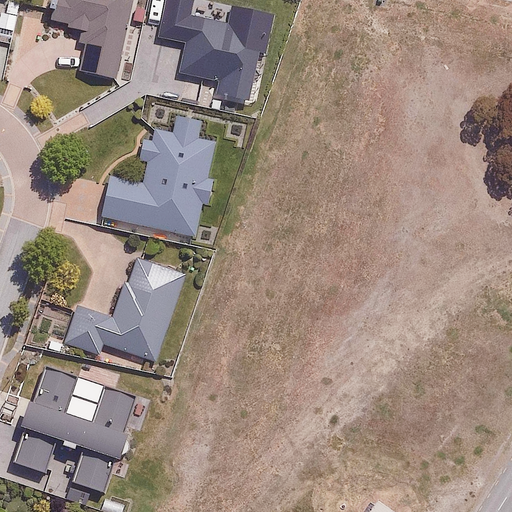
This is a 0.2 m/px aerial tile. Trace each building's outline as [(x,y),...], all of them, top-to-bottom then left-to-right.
[(23,0),(0,0),(0,33),(15,37),(23,0)] [(47,0),(46,4),(59,7),(55,24),(89,32),(80,74),(116,82),(134,0),(47,0)] [(254,103),(266,19),(233,14),(231,28),(185,22),(177,77),(221,84),(219,97),(254,103)] [(114,178),(105,218),(198,238),(205,205),(211,206),(217,177),(210,175),(217,143),(201,140),(206,118),(180,113),(176,130),(156,126),(152,141),(145,139),(141,159),(150,161),(145,185),(114,178)] [(156,364),(186,275),(132,257),(111,318),(76,306),(64,341),(102,354),(105,346),(156,364)] [(138,401),(47,368),(35,401),(32,399),(20,433),(24,434),(14,464),(49,477),(59,449),(81,457),(72,481),(108,494),(118,465),(122,466),(132,437),(126,435),(138,401)] [(402,511),(379,495),(366,511),(402,511)]
